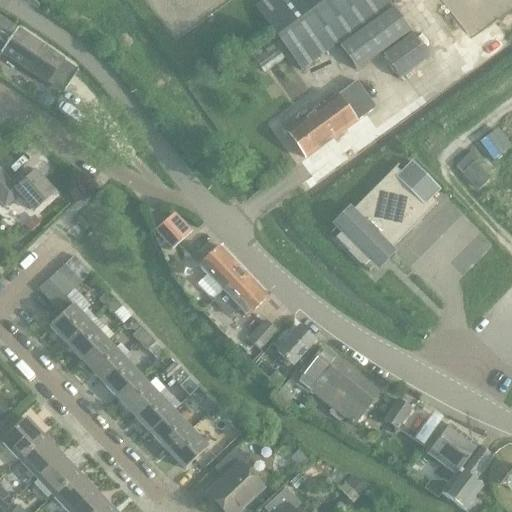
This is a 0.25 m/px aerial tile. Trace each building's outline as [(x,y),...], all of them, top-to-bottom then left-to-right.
[(266,0),(255,8),(267,25),(301,71),(392,5),(391,4),(388,0),(266,0)] [(339,47),(356,71),(411,30),(394,7),(339,47)] [(0,56),(2,55),(46,83),(63,59),(0,18),(0,56)] [(382,57),(399,80),(428,58),(411,36),(382,57)] [(357,83),(286,134),(306,160),(375,109),(357,83)] [(44,93),(37,103),(47,109),(53,99),(44,93)] [(397,166),(338,226),(330,234),(370,273),(380,263),(381,264),(389,256),(388,254),(437,205),(436,204),(433,206),(429,202),(440,191),(411,163),(400,174),(396,170),(398,167),(397,166)] [(478,189),(488,179),(474,165),(464,175),(478,189)] [(19,195),(34,212),(54,195),(34,172),(15,188),(0,170),(0,203),(4,208),(19,195)] [(175,250),(192,234),(175,215),(157,232),(175,250)] [(90,227),(79,217),(74,221),(85,231),(90,227)] [(34,219),(26,227),(31,232),(39,225),(34,219)] [(215,302),(244,274),(236,265),(221,249),(220,248),(199,268),(207,277),(199,285),(207,294),(215,302)] [(65,267),(82,285),(91,277),(74,259),(65,267)] [(56,275),(73,293),(82,285),(65,267),(56,275)] [(215,302),(223,310),(219,314),(211,322),(227,339),(240,328),(249,319),(269,299),(244,274),(215,302)] [(48,283),(65,301),(73,293),(56,275),(48,283)] [(39,291),(53,306),(56,309),(65,301),(48,283),(39,291)] [(99,301),(107,309),(115,302),(107,294),(99,301)] [(124,327),(132,319),(115,302),(107,309),(124,327)] [(49,329),(67,347),(96,319),(87,310),(81,316),(72,307),(49,329)] [(96,319),(67,347),(83,365),(106,343),(98,334),(105,328),(96,319)] [(277,332),(265,322),(248,341),(260,351),(277,332)] [(133,337),(140,344),(149,336),(141,329),(133,337)] [(292,371),(316,344),(300,329),(278,354),(291,365),(288,367),(292,371)] [(149,336),(140,344),(147,352),(156,344),(149,336)] [(106,343),(83,365),(100,382),(123,361),(130,354),(121,345),(114,351),(106,343)] [(309,395),(311,393),(315,388),(319,391),(341,363),(323,350),(302,377),(304,379),(298,386),(309,395)] [(157,362),(174,380),(183,372),(166,354),(157,362)] [(123,361),(100,382),(117,400),(140,378),(123,361)] [(311,393),(333,410),(330,414),(341,422),(344,420),(355,428),(381,395),(341,363),(319,391),(315,388),(311,393)] [(183,372),(174,380),(181,387),(190,379),(183,372)] [(276,372),(268,381),(279,389),(286,381),(276,372)] [(140,378),(117,400),(134,418),(157,396),(140,378)] [(157,396),(134,418),(151,436),(174,414),(157,396)] [(199,408),(207,416),(217,407),(209,398),(199,408)] [(412,411),(412,410),(399,402),(385,422),(399,431),(412,411)] [(3,403),(0,406),(0,417),(1,418),(10,409),(3,403)] [(217,407),(207,416),(214,423),(217,420),(234,438),(241,432),(217,407)] [(174,414),(151,436),(168,453),(191,431),(174,414)] [(2,444),(19,462),(44,439),(26,420),(2,444)] [(424,491),(439,501),(443,496),(464,511),(477,511),(483,505),(474,499),(482,487),(474,482),(492,459),(478,449),(450,427),(428,456),(456,477),(460,472),(464,475),(458,483),(454,481),(444,494),(430,484),(425,490),(424,491)] [(191,431),(168,453),(185,472),(208,450),(191,431)] [(44,439),(19,462),(37,480),(61,457),(44,439)] [(249,461),(236,448),(215,469),(224,479),(207,495),(223,511),(237,511),(262,489),(242,468),(249,461)] [(61,457),(37,480),(54,498),(78,475),(61,457)] [(78,475),(54,498),(67,511),(75,511),(95,493),(78,475)] [(345,484),(359,497),(360,498),(371,487),(352,476),(345,484)] [(0,499),(3,502),(9,496),(3,490),(9,483),(4,478),(0,480),(0,499)] [(292,511),(299,505),(285,490),(265,509),(267,511),(292,511)] [(95,493),(75,511),(111,511),(113,511),(95,493)]
